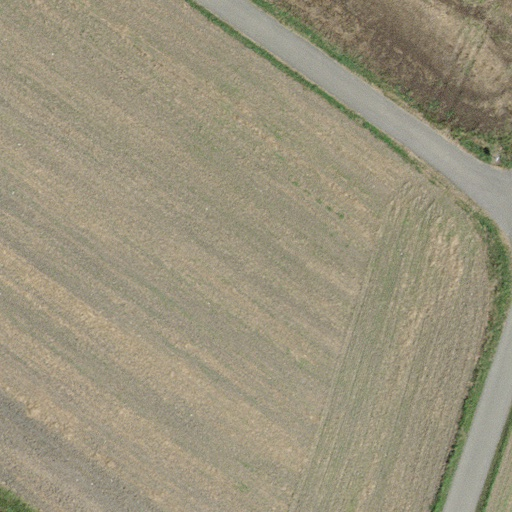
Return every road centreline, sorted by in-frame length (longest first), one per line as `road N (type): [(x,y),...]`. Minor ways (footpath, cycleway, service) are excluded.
road 1 (track): [(511,200),(221,0)]
road 2 (track): [(453,511),(511,326)]
